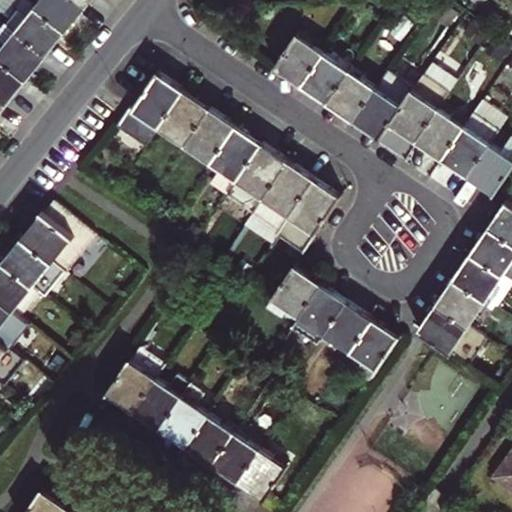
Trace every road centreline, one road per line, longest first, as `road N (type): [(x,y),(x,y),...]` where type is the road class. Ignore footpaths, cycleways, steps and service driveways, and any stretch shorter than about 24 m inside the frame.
road 1 (residential): [(141,14),(383,175)]
road 2 (residential): [(383,175),(442,207),(447,232),(409,286),(392,288),(347,256),(348,233)]
road 3 (residential): [(141,14),(0,190)]
road 4 (residential): [(217,511),(222,503),(111,426),(82,470)]
